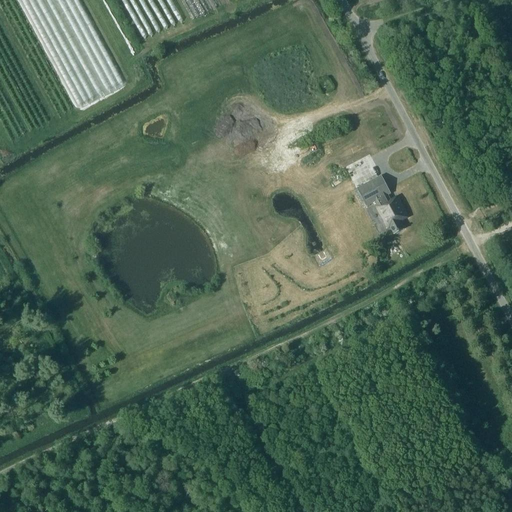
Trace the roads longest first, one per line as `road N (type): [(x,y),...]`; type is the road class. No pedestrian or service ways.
road 1 (track): [(476,253),(450,258),(0,479)]
road 2 (track): [(246,401),(401,319),(506,511)]
road 3 (unclassified): [(511,320),(341,0)]
road 4 (track): [(0,453),(78,407),(0,255)]
road 5 (track): [(229,370),(309,511)]
